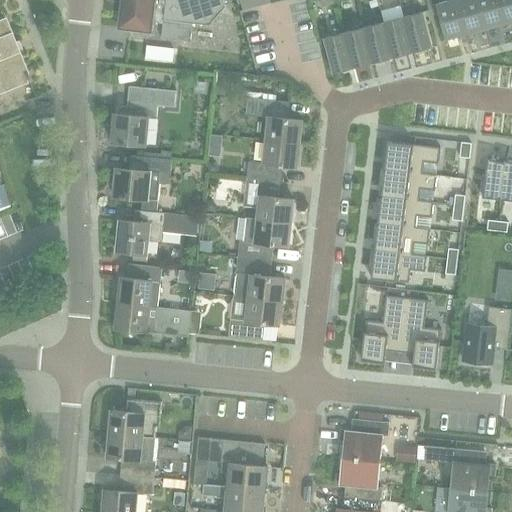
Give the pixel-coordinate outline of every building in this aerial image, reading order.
[(121,0),(119,27),(149,31),(150,22),(161,23),(160,37),(189,41),(191,22),(211,25),(225,7),(223,0),(121,0)] [(240,0),(244,10),(270,3),(269,0),(240,0)] [(376,0),(372,0),(369,1),(371,8),(378,6),(376,0)] [(462,44),(469,42),(457,0),(452,0),(437,4),(446,39),(460,36),(462,44)] [(472,33),(486,29),(478,0),(457,0),(469,42),(474,41),(472,33)] [(502,33),(508,31),(499,0),(478,0),(486,29),(500,25),(502,33)] [(511,25),(511,22),(511,0),(499,0),(508,31),(511,30),(511,25)] [(403,18),(412,53),(432,47),(423,12),(403,18)] [(392,58),(412,53),(403,18),(383,23),(392,58)] [(5,87),(27,78),(3,19),(0,20),(0,92),(6,90),(5,87)] [(373,63),(392,58),(383,23),(364,28),(373,63)] [(354,68),(373,63),(364,28),(344,33),(354,68)] [(333,73),(354,68),(344,33),(324,38),(333,73)] [(146,46),(144,59),(158,60),(159,47),(146,46)] [(256,46),(256,56),(277,56),(277,46),(256,46)] [(174,108),(176,92),(129,87),(126,108),(123,108),(119,109),(119,115),(114,114),(111,141),(145,145),(148,118),(156,119),(157,106),(174,108)] [(265,141),(300,144),(302,121),(287,119),(289,103),(247,98),(245,114),(268,117),(265,141)] [(210,135),(208,155),(219,156),(221,136),(210,135)] [(385,159),(384,167),(423,172),(424,160),(438,162),(440,147),(388,140),(386,159),(385,159)] [(297,167),(300,144),(265,141),(263,163),(248,161),(246,178),(280,182),(282,166),(297,167)] [(461,141),(459,156),(470,158),(471,143),(461,141)] [(169,185),(172,159),(142,156),(141,171),(117,168),(114,196),(141,199),(141,210),(157,212),(158,201),(157,201),(159,184),(169,185)] [(487,157),(482,196),(499,198),(503,161),(487,157)] [(503,161),(499,198),(511,199),(511,160),(504,159),(503,161)] [(207,162),(206,172),(218,174),(218,168),(213,162),(207,162)] [(382,186),(381,194),(419,198),(421,187),(435,189),(437,174),(423,172),(384,167),(384,169),(385,169),(382,186)] [(279,198),(280,182),(246,178),(243,206),(258,207),(256,218),(246,217),(246,218),(291,223),(294,200),(279,198)] [(379,213),(378,221),(416,225),(417,214),(432,216),(433,201),(419,199),(419,198),(381,194),(381,196),(379,213)] [(455,194),(453,207),(464,208),(464,204),(465,195),(455,194)] [(206,200),(205,210),(215,212),(216,206),(211,200),(206,200)] [(453,207),(452,219),(462,220),(464,208),(453,207)] [(120,221),(117,251),(134,253),(133,260),(146,261),(148,241),(148,240),(161,242),(163,230),(194,233),(196,216),(157,212),(141,210),(140,223),(139,223),(134,223),(120,221)] [(234,214),(233,232),(242,233),(243,215),(234,214)] [(288,246),(291,223),(246,218),(243,241),(239,240),(237,257),(272,261),(273,244),(288,246)] [(488,219),(487,230),(497,231),(498,220),(488,219)] [(498,220),(497,231),(507,232),(508,222),(498,220)] [(375,240),(374,248),(412,253),(414,241),(428,243),(430,228),(416,226),(416,225),(378,221),(377,223),(378,223),(376,240),(375,240)] [(200,240),(199,250),(210,252),(211,241),(200,240)] [(372,267),(371,277),(409,282),(410,269),(425,271),(427,255),(412,253),(374,248),(374,250),(375,250),(372,267)] [(447,256),(447,261),(457,262),(457,257),(458,249),(448,248),(447,256)] [(270,276),(272,261),(237,257),(233,297),(247,298),(247,299),(282,303),(285,278),(270,276)] [(447,261),(445,273),(455,274),(457,262),(447,261)] [(157,307),(160,282),(162,267),(128,263),(126,277),(121,276),(118,303),(157,307)] [(511,269),(499,268),(497,283),(511,284),(511,269)] [(200,272),(198,288),(214,289),(216,274),(200,272)] [(366,319),(361,359),(384,362),(385,361),(386,349),(400,351),(407,297),(386,294),(382,321),(366,319)] [(407,297),(400,351),(414,352),(412,364),(412,365),(436,368),(441,328),(424,326),(428,299),(407,297)] [(279,325),(282,303),(247,299),(245,321),(230,319),(228,336),(263,340),(264,324),(279,325)] [(118,303),(115,330),(155,333),(168,335),(188,337),(189,333),(189,327),(191,311),(171,309),(157,307),(118,303)] [(493,347),(507,349),(511,309),(489,306),(486,326),(468,323),(463,360),(491,363),(493,347)] [(110,410),(108,434),(157,439),(158,437),(155,437),(156,426),(160,426),(162,402),(130,399),(129,405),(124,405),(124,411),(110,410)] [(343,458),(379,462),(382,435),(388,436),(390,423),(354,420),(352,432),(340,431),(339,441),(345,442),(343,458)] [(179,432),(178,439),(192,440),(193,427),(185,427),(179,432)] [(156,461),(157,439),(108,434),(106,457),(121,458),(120,475),(154,478),(156,461)] [(209,461),(211,438),(198,437),(196,460),(209,461)] [(221,462),(223,439),(211,438),(209,461),(221,462)] [(237,464),(239,441),(223,439),(221,462),(229,463),(237,464)] [(250,465),(252,442),(239,441),(237,464),(250,465)] [(250,465),(263,466),(265,443),(252,442),(250,465)] [(398,443),(396,459),(414,461),(416,445),(398,443)] [(484,464),(485,452),(426,446),(425,460),(453,462),(451,488),(488,492),(490,475),(495,476),(496,465),(484,464)] [(377,487),(379,462),(343,458),(342,474),(336,474),(334,484),(347,485),(346,498),(382,502),(383,488),(377,487)] [(229,463),(227,488),(264,491),(266,466),(263,466),(250,465),(237,464),(229,463)] [(153,493),(154,478),(120,475),(118,490),(104,489),(101,511),(135,511),(138,492),(153,493)] [(231,511),(261,511),(264,491),(227,488),(203,485),(202,495),(215,496),(215,497),(226,498),(225,511),(231,511)] [(486,508),(488,492),(451,488),(449,511),(492,511),(493,509),(486,508)] [(174,492),(173,504),(183,505),(184,493),(174,492)] [(380,511),(382,502),(346,498),(345,509),(332,508),(331,511),(380,511)]
